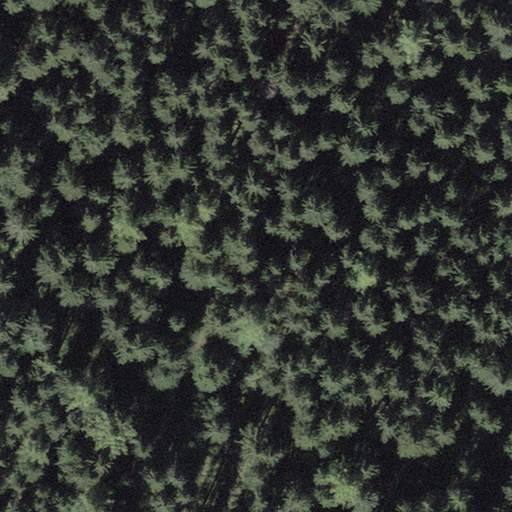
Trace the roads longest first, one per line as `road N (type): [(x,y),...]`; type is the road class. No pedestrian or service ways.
road 1 (track): [(511,95),(390,183),(151,448),(139,511)]
road 2 (track): [(360,511),(425,447),(511,413)]
